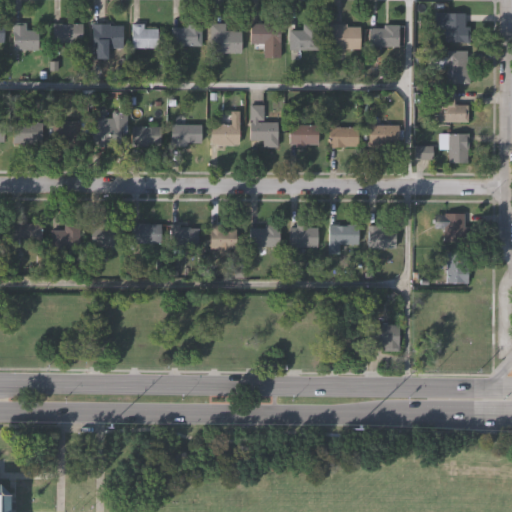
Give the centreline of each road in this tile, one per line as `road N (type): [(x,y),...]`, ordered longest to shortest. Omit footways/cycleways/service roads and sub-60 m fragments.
road 1 (residential): [(502,185),(0,184)]
road 2 (secondary): [(0,413),(410,416)]
road 3 (secondary): [(406,388),(0,383)]
road 4 (residential): [(502,0),(502,262)]
